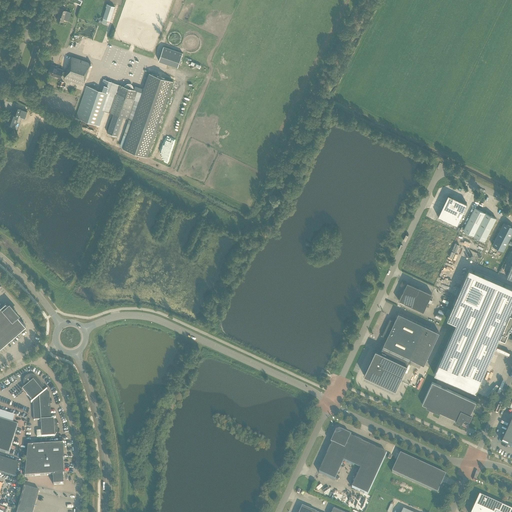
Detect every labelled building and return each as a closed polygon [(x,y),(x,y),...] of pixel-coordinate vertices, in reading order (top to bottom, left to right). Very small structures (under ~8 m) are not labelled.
[(114,7),(107,4),(106,7),(107,7),(102,22),(106,24),(108,20),(110,21),(111,18),(110,18),(113,9),(113,10),(114,7)] [(58,13),(56,20),(63,22),(67,11),(59,8),(57,13),(58,13)] [(182,54),(163,47),(158,61),(177,68),(182,54)] [(91,62),(72,56),(66,72),(63,71),(63,69),(57,67),(51,64),(48,74),(60,78),(61,75),(65,76),(64,79),(83,85),(91,62)] [(172,81),(149,73),(142,93),(132,89),(132,88),(132,87),(132,86),(131,85),(130,84),(129,84),(128,84),(127,84),(126,84),(125,85),(124,86),(111,82),(112,81),(109,80),(108,81),(103,79),(100,90),(86,86),(76,118),(99,126),(104,110),(123,117),(117,136),(126,139),(123,149),(146,157),(172,81)] [(13,114),(9,113),(6,122),(12,124),(15,116),(22,118),(24,112),(20,111),(19,113),(14,111),(13,114)] [(161,158),(171,161),(177,141),(164,138),(160,155),(162,155),(161,158)] [(467,204),(462,202),(448,195),(438,217),(457,226),(467,204)] [(475,208),(463,230),(474,235),(484,241),(496,219),(485,213),(475,208)] [(503,251),(511,233),(511,226),(504,223),(492,245),(503,251)] [(477,249),(475,255),(479,257),(482,251),(485,245),(479,242),(476,248),(477,249)] [(456,324),(434,374),(475,392),(499,337),(504,340),(511,322),(511,314),(509,313),(511,307),(511,287),(469,269),(451,310),(449,315),(447,320),(456,324)] [(398,300),(423,312),(432,294),(407,282),(398,300)] [(0,348),(22,330),(26,327),(5,303),(1,306),(2,307),(0,308),(0,348)] [(394,321),(390,319),(382,336),(386,338),(380,352),(379,351),(371,360),(370,360),(364,374),(395,389),(410,359),(423,365),(439,332),(398,313),(394,321)] [(25,387),(22,389),(32,402),(31,403),(32,402),(34,420),(41,420),(41,431),(36,431),(37,437),(54,436),(55,436),(55,435),(56,434),(56,432),(57,431),(57,430),(57,428),(57,426),(56,424),(55,422),(55,421),(54,420),(54,419),(53,419),(51,419),(49,393),(47,390),(48,389),(46,390),(36,378),(35,377),(33,376),(32,375),(30,375),(28,376),(27,376),(25,377),(24,379),(24,380),(24,382),(24,384),(24,385),(25,387)] [(476,402),(432,382),(422,404),(426,406),(426,408),(439,414),(440,412),(456,420),(455,421),(461,424),(462,421),(466,420),(469,421),(472,415),(470,415),(476,402)] [(0,419),(13,424),(16,416),(0,410),(0,419)] [(0,419),(0,451),(9,454),(18,425),(13,424),(0,419)] [(511,421),(502,443),(511,447),(511,421)] [(351,436),(339,431),(336,432),(331,443),(332,443),(319,472),(335,480),(343,461),(360,468),(351,487),(368,495),(387,454),(350,437),(351,436)] [(26,462),(63,459),(64,459),(63,444),(28,446),(26,462)] [(400,454),(392,472),(437,493),(446,475),(400,454)] [(0,472),(16,477),(18,464),(0,458),(0,472)] [(63,474),(64,474),(63,459),(26,462),(25,477),(53,475),(63,474)] [(64,484),(63,474),(53,475),(53,485),(64,484)] [(24,487),(19,505),(16,511),(33,511),(39,491),(24,487)] [(511,511),(479,496),(472,511),(511,511)]
